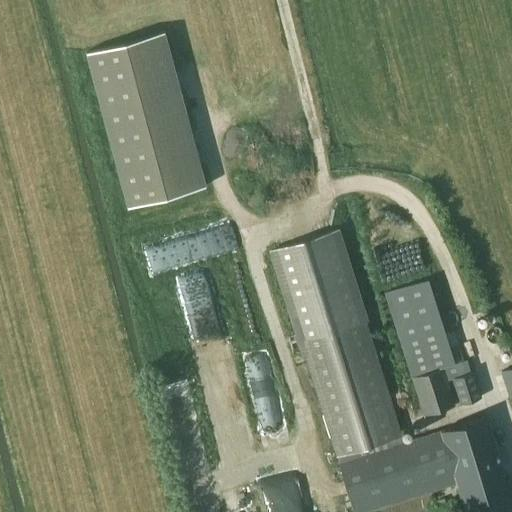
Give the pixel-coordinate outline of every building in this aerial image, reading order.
[(335,458),(337,457),(338,463),(403,442),(401,437),(402,437),(337,228),(270,248),(335,458)] [(462,361),(443,367),(447,380),(452,378),(461,404),(481,398),(473,371),(471,372),(466,359),(462,361)] [(443,367),(411,377),(423,416),(455,406),(447,380),(443,367)] [(511,368),(501,372),(509,399),(511,398),(511,368)] [(440,430),(403,442),(338,463),(352,511),(364,511),(456,483),(464,511),(511,511),(511,500),(487,417),(440,431),(440,430)]
